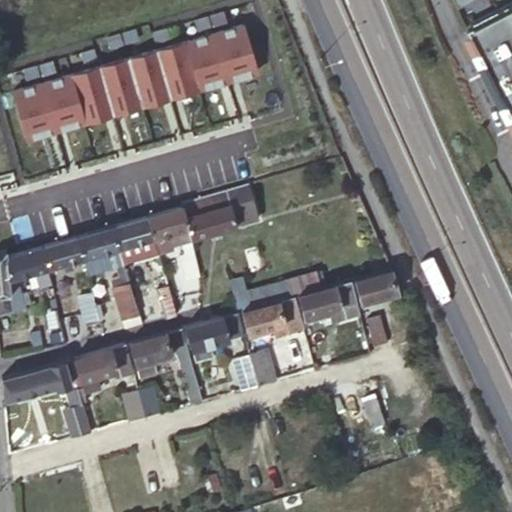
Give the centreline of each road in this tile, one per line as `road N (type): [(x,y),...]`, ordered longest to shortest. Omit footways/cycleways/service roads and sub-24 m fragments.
road 1 (primary): [(318,0),(511,420)]
road 2 (primary): [(511,330),(362,0)]
road 3 (unknown): [(0,366),(197,310)]
